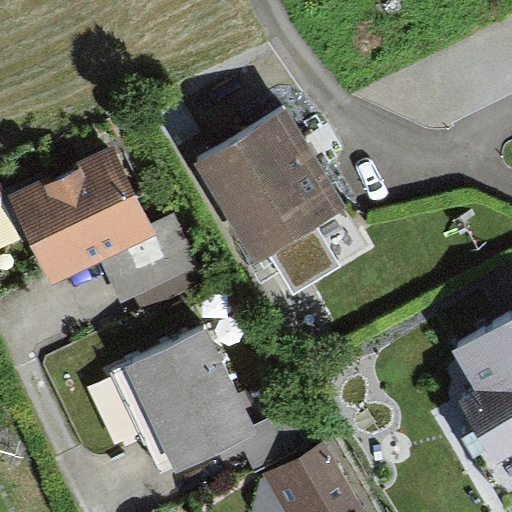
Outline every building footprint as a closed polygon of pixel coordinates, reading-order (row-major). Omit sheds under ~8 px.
[(286,105),(194,160),(256,263),(269,255),(293,294),(371,247),(286,105)] [(116,143),(9,194),(52,286),(101,263),(122,306),(200,269),(176,217),(155,226),(116,143)] [(511,297),(454,332),(478,373),(461,383),(498,446),(511,437),(511,297)] [(207,321),(123,361),(175,469),(218,448),(225,463),(246,453),(255,472),(305,447),(288,412),(258,426),(207,321)] [(362,511),(325,447),(271,479),(289,511),(362,511)]
